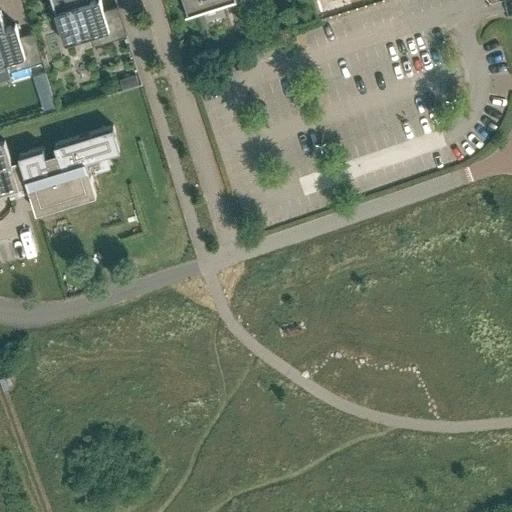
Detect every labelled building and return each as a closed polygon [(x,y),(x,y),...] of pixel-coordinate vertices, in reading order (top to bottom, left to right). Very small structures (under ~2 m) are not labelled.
[(94,0),(90,1),(89,0),(51,0),(65,43),(90,35),(93,45),(127,34),(118,5),(104,9),(100,0),(94,0)] [(182,0),(187,14),(186,15),(186,16),(237,0),(236,0),(182,0)] [(6,28),(0,9),(0,63),(6,61),(9,71),(43,61),(34,31),(20,35),(16,23),(15,23),(15,25),(6,28)] [(137,74),(125,77),(128,87),(140,83),(137,74)] [(86,158),(112,150),(121,148),(114,125),(55,143),(57,150),(46,153),(44,146),(19,154),(21,160),(12,163),(5,140),(0,141),(0,193),(29,185),(37,211),(97,192),(86,158)]
